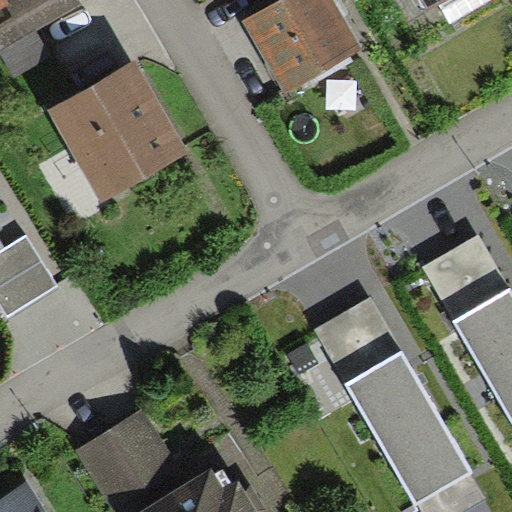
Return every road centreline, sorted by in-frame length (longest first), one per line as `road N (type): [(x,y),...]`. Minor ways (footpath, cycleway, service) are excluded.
road 1 (residential): [(0,406),(298,237)]
road 2 (residential): [(158,0),(298,237)]
road 3 (residential): [(298,237),(511,120)]
